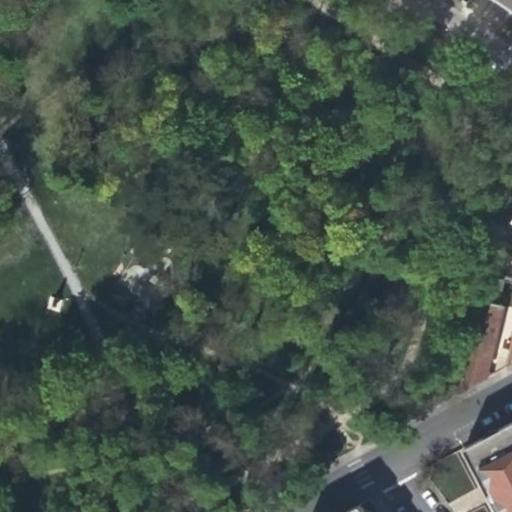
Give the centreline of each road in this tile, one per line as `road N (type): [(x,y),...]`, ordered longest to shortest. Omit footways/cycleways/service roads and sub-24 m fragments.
road 1 (tertiary): [(377,465),(511,391)]
road 2 (residential): [(410,0),(511,67)]
